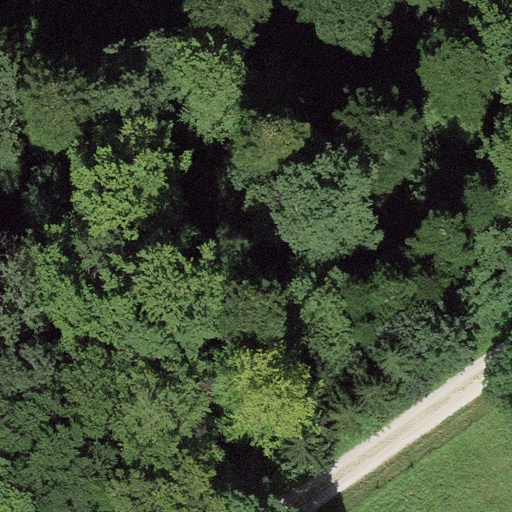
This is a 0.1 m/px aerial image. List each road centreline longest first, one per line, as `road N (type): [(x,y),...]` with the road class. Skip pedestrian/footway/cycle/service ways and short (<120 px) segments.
road 1 (track): [(511,354),(295,511)]
road 2 (track): [(0,123),(177,0)]
